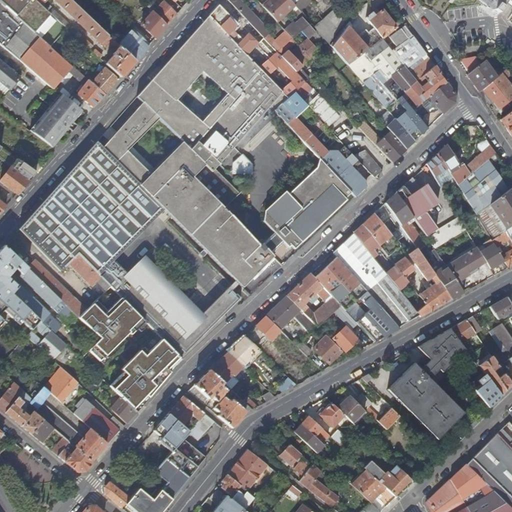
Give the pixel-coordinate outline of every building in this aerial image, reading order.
[(0,0),(0,2),(50,48),(67,29),(47,11),(39,4),(35,0),(0,0)] [(114,55),(105,64),(120,77),(127,69),(134,61),(118,46),(69,0),(53,0),(101,44),(101,43),(109,51),(113,47),(117,50),(113,54),(114,55)] [(226,0),(263,39),(268,34),(263,29),(265,27),(240,0),(226,0)] [(305,0),(289,0),(300,12),(328,46),(330,45),(352,19),(340,4),(323,20),(305,0)] [(374,2),(373,1),(372,0),(370,0),(368,2),(360,8),(358,11),(360,13),(374,2)] [(74,93),(92,108),(97,103),(104,95),(88,81),(50,48),(0,2),(0,44),(54,87),(56,85),(57,86),(69,72),(84,85),(79,91),(77,90),(74,93)] [(148,7),(153,12),(167,25),(176,15),(162,2),(157,8),(156,9),(150,4),(150,5),(148,7)] [(238,25),(218,5),(214,10),(208,17),(227,36),(232,30),(238,25)] [(51,7),(47,11),(67,29),(90,50),(93,46),(91,44),(73,27),(51,7)] [(346,27),(331,47),(332,48),(347,65),(381,38),(395,28),(382,10),(375,16),(372,12),(365,18),(368,22),(362,26),(365,30),(356,37),(346,27)] [(151,38),(153,40),(156,37),(162,30),(167,25),(153,12),(141,25),(152,36),(151,38)] [(103,147),(97,142),(19,229),(60,272),(67,264),(78,254),(98,274),(163,209),(242,288),(273,256),(262,244),(259,246),(224,208),(237,197),(239,195),(215,169),(282,93),(227,36),(208,17),(136,97),(142,103),(117,132),(111,126),(110,127),(116,133),(109,140),(103,135),(109,141),(103,147)] [(284,31),(285,32),(292,39),(301,31),(304,35),(307,39),(308,39),(315,33),(302,18),(294,24),(292,23),(284,31)] [(352,30),(358,22),(353,18),(347,27),(352,30)] [(389,38),(396,47),(412,36),(405,26),(389,38)] [(133,30),(118,46),(134,61),(141,53),(148,45),(133,30)] [(232,30),(227,36),(282,93),(288,99),(294,93),(300,87),(258,44),(248,34),(246,36),(243,32),(238,36),(232,30)] [(295,43),(304,35),(301,31),(292,39),(295,43)] [(285,32),(271,46),(281,57),(285,53),(295,43),(292,39),(285,32)] [(304,35),(295,43),(285,53),(286,55),(288,53),(290,55),(307,39),(304,35)] [(491,46),(494,42),(487,35),(483,40),(491,46)] [(396,57),(379,71),(363,83),(385,109),(401,96),(405,93),(435,66),(428,58),(411,71),(410,69),(408,71),(406,69),(425,54),(412,36),(396,47),(391,51),(396,57)] [(263,39),(258,44),(300,87),(305,83),(305,82),(281,57),(271,46),(263,39)] [(286,55),(285,53),(281,57),(305,82),(309,79),(299,68),(318,51),(308,39),(307,39),(290,55),(288,53),(286,55)] [(365,54),(379,71),(396,57),(391,51),(383,40),(365,54)] [(95,50),(93,53),(100,59),(102,57),(95,50)] [(0,83),(8,91),(24,72),(18,68),(14,72),(3,63),(7,59),(0,52),(0,83)] [(495,60),(491,55),(468,73),(466,75),(479,92),(482,90),(497,77),(488,64),(495,60)] [(429,97),(446,83),(447,82),(441,75),(435,66),(405,93),(417,108),(425,101),(429,97)] [(90,79),(88,81),(104,95),(112,87),(118,80),(105,68),(93,81),(90,79)] [(511,84),(511,85),(506,79),(509,76),(509,75),(509,73),(506,69),(497,77),(482,90),(498,110),(511,99),(511,84)] [(303,97),(312,90),(305,83),(300,87),(294,93),(303,102),(306,100),(303,97)] [(432,108),(425,101),(417,108),(413,111),(427,129),(455,103),(456,95),(446,83),(429,97),(436,105),(432,108)] [(294,118),(307,106),(303,102),(294,93),(288,99),(274,111),(319,159),(351,194),(354,197),(355,198),(366,187),(365,181),(364,180),(361,177),(338,153),(332,159),(294,118)] [(417,108),(405,93),(401,96),(413,111),(417,108)] [(38,121),(42,124),(50,114),(52,116),(59,107),(56,105),(63,96),(60,94),(38,121)] [(50,114),(42,124),(58,137),(64,130),(67,126),(71,120),(75,116),(80,109),(63,96),(56,105),(59,107),(52,116),(50,114)] [(329,127),(338,118),(323,102),(317,96),(308,105),(329,127)] [(414,142),(427,129),(413,111),(401,96),(385,109),(395,120),(414,142)] [(436,105),(429,97),(425,101),(432,108),(436,105)] [(338,153),(344,147),(307,106),(294,118),(332,159),(338,153)] [(511,111),(500,120),(511,137),(511,111)] [(395,120),(387,128),(391,133),(406,150),(414,142),(395,120)] [(74,122),(69,128),(73,131),(78,125),(74,122)] [(358,124),(356,126),(391,163),(406,150),(391,133),(379,144),(372,137),(374,134),(363,122),(359,126),(358,124)] [(42,124),(34,134),(51,146),(58,137),(42,124)] [(64,130),(58,137),(60,139),(66,132),(64,130)] [(479,157),(491,146),(487,141),(475,146),(475,152),(479,157)] [(0,181),(16,195),(28,181),(36,172),(31,169),(0,146),(0,159),(11,167),(0,181)] [(491,146),(479,157),(466,168),(463,164),(459,167),(446,147),(438,154),(453,178),(458,186),(470,175),(488,161),(496,154),(491,146)] [(344,147),(338,153),(361,177),(367,171),(353,156),(344,147)] [(365,151),(353,156),(367,171),(371,175),(375,179),(383,171),(365,151)] [(440,187),(453,178),(438,154),(426,165),(440,187)] [(488,161),(490,165),(499,159),(496,154),(488,161)] [(233,173),(240,173),(250,165),(241,155),(233,163),(233,173)] [(316,168),(268,213),(289,234),(291,237),(299,245),(301,243),(300,241),(351,194),(319,159),(316,168)] [(479,213),(490,205),(507,191),(490,165),(488,161),(470,175),(458,186),(471,208),(476,215),(479,213)] [(37,162),(31,169),(36,172),(42,166),(37,162)] [(250,165),(240,173),(250,174),(250,165)] [(367,171),(361,177),(364,180),(371,175),(367,171)] [(371,175),(364,180),(365,181),(366,187),(375,179),(371,175)] [(410,196),(403,186),(396,194),(413,219),(430,243),(435,238),(431,233),(436,229),(424,211),(438,202),(426,185),(410,196)] [(511,191),(510,189),(507,191),(490,205),(501,222),(507,230),(511,226),(511,191)] [(401,227),(413,219),(396,194),(385,204),(401,227)] [(490,205),(479,213),(488,230),(501,222),(490,205)] [(462,214),(467,223),(477,217),(476,215),(471,208),(462,214)] [(274,233),(271,235),(285,250),(288,248),(289,248),(291,246),(294,250),(299,245),(291,237),(289,234),(268,213),(263,218),(263,222),(274,233)] [(479,213),(476,215),(477,217),(486,231),(488,230),(479,213)] [(374,214),(362,225),(379,246),(388,257),(401,247),(392,236),(383,225),(374,214)] [(488,230),(486,231),(491,240),(491,241),(505,231),(507,230),(501,222),(488,230)] [(374,250),(379,246),(362,225),(353,234),(373,258),(378,255),(374,250)] [(442,244),(458,234),(453,226),(437,235),(442,244)] [(408,235),(416,247),(422,243),(414,231),(408,235)] [(496,249),(510,240),(510,239),(507,235),(505,231),(491,241),(494,245),(496,249)] [(334,252),(332,254),(336,258),(359,284),(366,292),(386,275),(373,258),(353,234),(334,252)] [(271,235),(262,244),(273,256),(274,257),(281,250),(283,253),(285,250),(271,235)] [(493,268),(504,261),(501,257),(500,254),(498,251),(496,249),(494,245),(491,241),(491,240),(482,245),(485,250),(483,252),(493,268)] [(28,268),(25,266),(5,245),(0,250),(0,282),(5,287),(18,300),(40,320),(41,321),(48,313),(16,282),(15,284),(12,281),(7,277),(16,268),(20,272),(18,274),(53,308),(55,306),(60,310),(65,305),(28,268)] [(435,284),(419,296),(426,304),(432,311),(440,307),(452,300),(450,297),(434,275),(417,250),(417,249),(408,255),(428,281),(431,279),(435,284)] [(439,263),(442,261),(435,250),(432,252),(439,263)] [(468,274),(487,264),(478,250),(447,267),(457,283),(469,276),(468,274)] [(511,250),(501,257),(504,261),(508,268),(511,266),(511,250)] [(67,264),(99,297),(110,286),(98,274),(78,254),(67,264)] [(336,258),(315,278),(330,294),(333,298),(337,302),(359,284),(336,258)] [(405,278),(408,275),(414,270),(404,258),(395,265),(396,266),(405,278)] [(86,310),(35,261),(28,268),(65,305),(78,318),(86,310)] [(396,266),(386,275),(399,290),(409,282),(408,282),(405,278),(396,266)] [(450,297),(462,291),(457,283),(447,267),(446,267),(434,275),(450,297)] [(323,300),(330,294),(315,278),(311,274),(287,297),(299,309),(308,318),(318,327),(325,321),(336,311),(341,306),(337,302),(333,298),(314,314),(308,307),(305,304),(316,293),(323,300)] [(411,321),(420,316),(417,312),(399,290),(386,275),(366,292),(398,328),(411,321)] [(0,323),(3,321),(0,318),(0,315),(0,314),(0,310),(4,306),(6,308),(4,311),(14,320),(17,317),(23,322),(32,330),(35,326),(40,320),(18,300),(5,287),(0,282),(0,323)] [(121,282),(114,290),(170,347),(178,340),(178,335),(170,327),(168,329),(121,282)] [(398,328),(366,292),(359,284),(337,302),(341,306),(350,316),(376,343),(388,336),(399,329),(398,328)] [(158,370),(166,378),(175,368),(183,360),(171,348),(170,347),(114,290),(110,286),(99,297),(86,310),(78,318),(116,354),(128,341),(158,370)] [(462,291),(450,297),(452,300),(459,296),(464,293),(462,291)] [(314,314),(333,298),(330,294),(323,300),(316,293),(305,304),(308,307),(314,314)] [(294,315),(299,309),(287,297),(265,317),(278,329),(294,315)] [(498,320),(511,312),(511,311),(511,304),(507,297),(498,303),(490,307),(498,320)] [(426,304),(417,312),(420,316),(421,317),(432,311),(426,304)] [(345,321),(350,316),(341,306),(336,311),(345,321)] [(302,324),(308,318),(299,309),(294,315),(302,324)] [(17,317),(14,320),(20,325),(23,322),(17,317)] [(270,341),(280,331),(278,329),(265,317),(254,327),(255,328),(245,337),(258,349),(268,339),(270,341)] [(482,330),(472,317),(466,320),(476,333),(476,334),(482,330)] [(41,339),(31,330),(26,335),(32,340),(49,356),(60,344),(62,341),(55,335),(48,328),(41,321),(40,320),(35,326),(45,335),(41,339)] [(460,343),(476,333),(466,320),(458,325),(450,329),(451,331),(460,343)] [(328,324),(325,321),(318,327),(327,336),(327,337),(332,333),(325,327),(328,324)] [(53,322),(48,328),(55,335),(60,329),(53,322)] [(500,359),(496,362),(499,366),(504,363),(511,357),(511,341),(510,338),(502,325),(501,324),(493,330),(507,350),(509,353),(500,359)] [(334,339),(335,340),(347,351),(360,339),(354,332),(352,334),(345,327),(336,337),(334,339)] [(418,349),(451,331),(450,329),(422,344),(417,347),(418,349)] [(504,352),(507,350),(493,330),(490,332),(504,352)] [(413,363),(387,390),(437,440),(464,414),(430,379),(440,370),(443,373),(461,355),(460,355),(465,350),(460,343),(451,331),(418,349),(430,360),(428,361),(424,357),(420,362),(424,366),(420,370),(413,363)] [(332,333),(327,337),(333,343),(335,340),(334,339),(336,337),(332,333)] [(303,371),(312,362),(281,334),(273,343),(303,371)] [(243,367),(259,350),(258,349),(245,337),(245,336),(228,352),(243,367)] [(330,364),(343,351),(333,343),(327,337),(327,336),(314,349),(330,364)] [(312,351),(303,342),(297,347),(307,357),(312,351)] [(234,376),(243,367),(228,352),(218,361),(234,376)] [(476,364),(477,366),(491,356),(490,354),(476,364)] [(491,356),(477,366),(483,374),(487,379),(500,396),(511,385),(503,373),(497,377),(493,371),(499,367),(499,366),(496,362),(492,357),(491,356)] [(218,361),(209,370),(223,383),(231,390),(240,381),(234,376),(218,361)] [(61,403),(77,383),(75,380),(60,367),(53,376),(43,387),(50,393),(61,403)] [(166,378),(158,370),(146,383),(140,378),(136,383),(138,385),(136,388),(148,399),(166,378)] [(221,385),(223,383),(209,370),(191,389),(188,391),(204,405),(211,396),(216,401),(227,391),(221,385)] [(369,374),(361,378),(367,384),(373,378),(369,374)] [(487,379),(474,390),(488,408),(500,396),(487,379)] [(352,394),(361,388),(357,380),(347,385),(352,394)] [(0,397),(0,407),(5,412),(22,390),(13,382),(0,397)] [(38,401),(42,404),(43,403),(50,393),(43,387),(32,399),(33,400),(32,400),(36,403),(38,401)] [(23,402),(28,406),(32,400),(33,400),(32,399),(23,391),(22,390),(5,412),(6,413),(31,434),(44,419),(35,412),(33,411),(29,416),(25,412),(26,411),(25,410),(24,409),(23,410),(19,407),(23,402)] [(263,396),(266,402),(272,399),(276,397),(270,392),(263,396)] [(372,404),(362,394),(356,400),(366,410),(369,407),(372,404)] [(364,411),(349,396),(341,404),(358,421),(361,419),(358,417),(364,411)] [(110,408),(126,424),(136,412),(124,401),(120,397),(110,408)] [(127,397),(124,401),(136,412),(139,409),(127,397)] [(192,415),(199,421),(201,419),(205,415),(183,397),(169,414),(183,426),(192,415)] [(219,413),(217,416),(232,429),(239,419),(246,411),(253,410),(246,404),(240,399),(236,403),(231,399),(229,402),(223,397),(213,409),(219,413)] [(120,431),(109,421),(85,400),(83,398),(75,406),(78,408),(73,414),(90,429),(106,443),(107,444),(119,431),(119,432),(120,431)] [(250,399),(246,404),(253,410),(258,407),(250,399)] [(28,406),(25,410),(26,411),(25,412),(29,416),(33,411),(35,412),(42,404),(38,401),(36,403),(32,400),(28,406)] [(28,406),(23,402),(19,407),(23,410),(24,409),(25,410),(28,406)] [(83,437),(43,403),(42,404),(35,412),(44,419),(58,432),(63,437),(69,442),(91,461),(106,443),(90,429),(83,437)] [(332,428),(343,415),(331,404),(319,416),(332,428)] [(369,407),(366,410),(376,420),(379,417),(369,407)] [(378,422),(392,409),(390,407),(379,417),(376,420),(378,422)] [(392,409),(378,422),(380,423),(386,430),(399,417),(392,409)] [(154,431),(153,431),(159,436),(160,436),(162,437),(159,441),(172,452),(174,449),(189,432),(183,426),(169,414),(154,431)] [(211,428),(215,423),(205,415),(201,419),(211,428)] [(109,421),(120,431),(124,427),(112,416),(109,421)] [(308,417),(301,424),(301,425),(314,437),(317,434),(318,436),(322,432),(320,430),(321,429),(308,417)] [(56,435),(58,432),(44,419),(31,434),(41,442),(42,441),(44,443),(48,439),(45,437),(51,431),(56,435)] [(373,430),(380,423),(378,422),(376,420),(370,426),(373,430)] [(511,425),(509,422),(497,433),(510,446),(511,444),(511,425)] [(373,430),(380,436),(386,430),(380,423),(373,430)] [(366,424),(359,430),(372,443),(379,437),(366,424)] [(321,457),(328,449),(325,447),(314,437),(301,425),(294,433),(321,457)] [(337,430),(330,437),(332,439),(335,442),(342,435),(337,430)] [(511,449),(510,446),(497,433),(465,464),(504,503),(505,502),(511,508),(511,449)] [(346,438),(342,435),(335,442),(339,445),(346,438)] [(63,437),(52,451),(57,456),(63,448),(66,445),(69,442),(63,437)] [(332,439),(325,447),(328,449),(335,442),(332,439)] [(70,454),(63,448),(57,456),(78,473),(85,471),(93,463),(91,461),(69,442),(66,445),(73,451),(70,454)] [(73,451),(66,445),(63,448),(70,454),(73,451)] [(290,466),(301,455),(289,445),(279,456),(290,466)] [(166,458),(189,477),(197,468),(174,449),(172,452),(166,458)] [(263,472),(268,466),(247,449),(239,460),(226,475),(251,495),(253,492),(249,489),(252,485),(254,487),(265,474),(263,472)] [(293,469),(303,477),(312,466),(303,457),(293,469)] [(189,477),(166,458),(140,488),(136,492),(125,504),(134,511),(161,511),(189,477)] [(371,461),(364,468),(370,473),(385,487),(396,497),(413,481),(410,479),(402,485),(388,472),(385,475),(371,461)] [(431,511),(511,511),(511,508),(505,502),(504,503),(465,464),(426,503),(431,511)] [(312,465),(312,466),(303,477),(299,482),(331,507),(338,498),(315,479),(320,473),(312,465)] [(370,502),(385,487),(370,473),(359,484),(356,481),(352,486),(370,502)] [(251,495),(226,475),(221,481),(225,484),(221,488),(228,494),(232,497),(230,499),(245,510),(255,498),(251,495)] [(110,483),(109,482),(105,487),(105,495),(122,508),(125,504),(136,492),(130,487),(127,490),(113,479),(110,483)] [(134,482),(130,487),(136,492),(140,488),(134,482)] [(284,493),(293,501),(301,493),(291,484),(284,493)] [(226,496),(212,511),(246,511),(245,510),(230,499),(226,496)] [(380,511),(370,503),(360,511),(380,511)]
